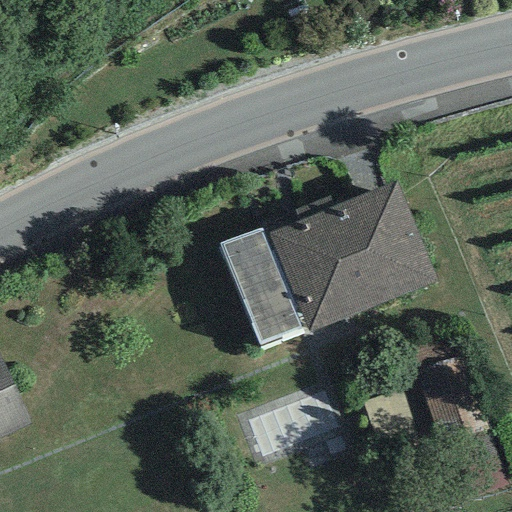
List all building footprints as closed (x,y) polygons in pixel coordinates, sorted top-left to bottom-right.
[(398,193),(268,244),(307,341),(436,290),(398,193)] [(302,337),(259,234),(218,251),(260,354),(302,337)] [(407,351),(415,377),(464,363),(456,336),(407,351)] [(0,440),(32,427),(0,357),(0,440)] [(464,363),(415,377),(439,447),(453,442),(473,503),(506,492),(464,363)]
